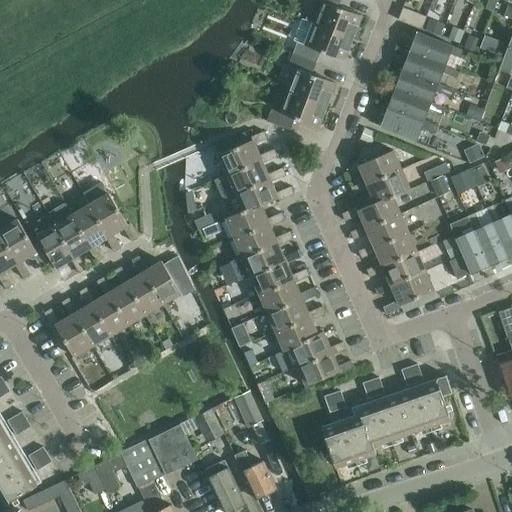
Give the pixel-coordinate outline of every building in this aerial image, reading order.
[(313,0),(306,20),(314,23),(353,38),(361,16),(338,6),(340,0),(313,0)] [(493,11),(496,0),(488,0),(485,8),(493,11)] [(398,20),(421,29),(426,17),(403,7),(398,20)] [(297,42),(293,54),(316,63),(320,51),(344,60),(353,38),(314,23),(305,45),(297,42)] [(417,31),(410,51),(445,65),(450,53),(464,59),(467,52),(453,46),(453,45),(417,31)] [(501,53),(506,41),(486,33),(481,45),(501,53)] [(511,90),(511,34),(499,68),(511,73),(506,88),(511,90)] [(468,36),(464,47),(475,51),(479,40),(468,36)] [(410,51),(402,69),(438,83),(442,72),(457,78),(460,70),(445,65),(410,51)] [(296,68),(288,90),(327,105),(335,83),(312,74),(316,63),(293,54),(288,65),(296,68)] [(402,69),(395,88),(431,102),(435,91),(459,100),(462,92),(438,83),(402,69)] [(395,88),(388,107),(424,121),(428,109),(443,115),(445,108),(431,102),(395,88)] [(327,105),(288,90),(279,112),(271,109),(266,121),(290,130),(294,119),(318,128),(327,105)] [(424,121),(388,107),(380,126),(416,140),(421,128),(435,134),(438,126),(424,121)] [(218,154),(227,174),(261,159),(260,155),(255,144),(267,138),(264,131),(251,137),(252,139),(218,154)] [(480,147),(465,153),(469,162),(484,156),(480,147)] [(227,174),(235,193),(269,177),(268,174),(263,162),(278,156),(274,149),(260,155),(261,159),(227,174)] [(354,194),(369,188),(367,185),(401,169),(393,150),(358,165),(365,181),(351,187),(354,194)] [(483,164),(470,170),(477,187),(490,182),(483,164)] [(235,193),(243,210),(243,211),(261,204),(261,205),(278,198),(276,192),(271,181),(286,175),(282,167),(268,174),(269,177),(235,193)] [(345,221),(360,214),(359,212),(393,197),(410,189),(401,169),(367,185),(369,188),(375,202),(358,209),(357,207),(342,213),(345,221)] [(477,187),(470,170),(451,178),(458,195),(477,187)] [(430,180),(437,195),(448,190),(442,175),(430,180)] [(291,186),(276,192),(278,198),(279,200),(294,193),(291,186)] [(109,193),(91,203),(110,235),(113,234),(123,227),(132,241),(138,237),(130,223),(127,224),(109,193)] [(353,239),(368,233),(367,230),(401,215),(393,197),(359,212),(360,214),(365,226),(350,232),(353,239)] [(91,203),(73,214),(92,246),(95,244),(106,238),(114,252),(121,247),(113,234),(110,235),(91,203)] [(92,246),(73,214),(67,204),(49,214),(74,257),(78,255),(88,248),(97,262),(104,258),(95,244),(92,246)] [(243,210),(226,217),(234,238),(269,222),(267,219),(261,205),(261,204),(243,211),(243,210)] [(493,205),(486,208),(508,257),(511,255),(511,217),(511,214),(500,219),(493,205)] [(486,208),(468,216),(490,265),(508,257),(486,208)] [(269,222),(234,238),(243,256),(277,241),(275,237),(270,226),(285,219),(282,212),(267,219),(269,222)] [(31,225),(37,236),(56,268),(71,259),(79,273),(86,268),(78,255),(74,257),(49,214),(31,225)] [(362,258),(376,252),(375,249),(409,234),(401,215),(367,230),(368,233),(373,244),(358,251),(362,258)] [(490,265),(468,216),(449,224),(456,238),(455,239),(471,274),(490,265)] [(18,219),(0,229),(0,230),(19,262),(22,260),(32,254),(41,268),(48,263),(39,249),(36,251),(18,219)] [(0,230),(0,271),(1,273),(4,271),(15,264),(23,278),(30,274),(22,260),(19,262),(0,230)] [(277,241),(243,256),(251,275),(285,260),(283,256),(278,245),(293,238),(290,231),(275,237),(277,241)] [(370,277),(384,270),(383,268),(418,253),(409,234),(375,249),(376,252),(381,263),(367,269),(370,277)] [(285,260),(251,275),(259,293),(293,278),(292,275),(287,263),(301,257),(298,250),(283,256),(285,260)] [(378,295),(393,289),(391,286),(426,271),(418,253),(383,268),(384,270),(389,282),(375,288),(378,295)] [(132,260),(140,274),(144,271),(163,303),(181,293),(162,261),(147,269),(139,256),(132,260)] [(114,270),(122,284),(126,282),(145,314),(163,303),(144,271),(140,274),(129,280),(121,266),(114,270)] [(293,278),(259,293),(267,312),(302,297),(300,293),(295,282),(310,275),(306,268),(292,275),(293,278)] [(0,271),(0,278),(6,288),(13,284),(4,271),(1,273),(0,271)] [(391,286),(393,289),(398,300),(383,307),(386,314),(401,307),(400,305),(434,290),(426,271),(391,286)] [(97,281),(105,295),(108,293),(127,325),(145,314),(126,282),(122,284),(112,291),(103,277),(97,281)] [(79,291),(87,305),(90,303),(110,335),(127,325),(108,293),(105,295),(94,301),(86,287),(79,291)] [(302,297),(267,312),(275,331),(310,316),(308,312),(303,301),(318,294),(315,287),(300,293),(302,297)] [(62,302),(70,315),(73,314),(92,346),(110,335),(90,303),(87,305),(77,311),(68,298),(62,302)] [(310,316),(275,331),(284,351),(290,348),(289,347),(318,335),(317,333),(311,319),(326,313),(323,305),(308,312),(310,316)] [(511,349),(496,355),(510,397),(511,396),(511,307),(499,312),(511,349)] [(51,308),(47,311),(44,312),(52,326),(55,325),(74,357),(92,346),(73,314),(70,315),(59,322),(51,308)] [(318,335),(289,347),(290,348),(297,366),(332,351),(333,354),(346,349),(343,341),(330,347),(323,331),(317,333),(318,335)] [(332,351),(297,366),(306,385),(340,370),(341,373),(354,367),(351,360),(338,366),(333,354),(332,351)] [(417,364),(409,367),(411,372),(419,369),(417,364)] [(401,369),(403,375),(411,372),(409,367),(401,369)] [(421,374),(413,377),(415,383),(423,380),(421,374)] [(379,377),(371,380),(373,385),(381,383),(379,377)] [(413,377),(405,380),(407,386),(415,383),(413,377)] [(363,383),(365,388),(373,385),(371,380),(363,383)] [(323,431),(335,467),(355,460),(357,465),(358,465),(356,460),(376,453),(373,445),(391,439),(393,444),(392,439),(429,426),(431,431),(432,431),(430,425),(450,419),(438,383),(359,411),(361,418),(323,431)] [(6,384),(1,387),(5,394),(10,391),(6,384)] [(383,388),(374,391),(376,396),(385,393),(383,388)] [(340,390),(332,393),(334,399),(342,396),(340,390)] [(235,397),(248,427),(263,420),(249,391),(235,397)] [(374,391),(366,393),(368,399),(376,396),(374,391)] [(324,396),(326,401),(334,399),(332,393),(324,396)] [(344,401),(336,404),(338,409),(346,407),(344,401)] [(336,404),(328,407),(330,412),(338,409),(336,404)] [(195,416),(200,427),(205,424),(212,438),(223,433),(211,408),(195,416)] [(22,411),(17,414),(22,422),(27,419),(22,411)] [(17,414),(13,417),(17,424),(22,422),(17,414)] [(8,420),(12,427),(17,424),(13,417),(8,420)] [(27,419),(22,422),(26,429),(31,426),(27,419)] [(0,495),(5,504),(37,485),(0,422),(0,495)] [(22,422),(17,424),(22,432),(26,429),(22,422)] [(149,438),(166,474),(197,459),(180,423),(149,438)] [(17,424),(12,427),(17,435),(22,432),(17,424)] [(148,437),(120,451),(137,488),(138,487),(139,490),(148,510),(149,511),(174,511),(171,504),(164,508),(162,503),(164,502),(153,480),(166,474),(148,437)] [(43,446),(38,449),(43,457),(48,454),(43,446)] [(38,449),(34,452),(38,459),(43,457),(38,449)] [(234,455),(242,470),(255,498),(276,489),(262,460),(253,465),(245,449),(234,455)] [(29,455),(33,462),(38,459),(34,452),(29,455)] [(48,454),(43,457),(47,464),(52,461),(48,454)] [(43,457),(38,459),(43,467),(47,464),(43,457)] [(38,459),(33,462),(38,470),(43,467),(38,459)] [(224,460),(204,470),(224,511),(227,511),(246,503),(224,460)] [(78,474),(83,485),(89,483),(95,494),(106,489),(95,466),(78,474)] [(63,481),(52,486),(57,497),(60,495),(59,492),(68,487),(65,480),(63,481)] [(52,486),(45,489),(50,500),(57,497),(52,486)] [(68,487),(59,492),(60,495),(62,499),(72,494),(68,487)] [(45,489),(38,493),(43,504),(50,500),(45,489)] [(142,511),(148,510),(139,490),(127,496),(133,508),(125,511),(142,511)] [(38,493),(30,496),(36,507),(43,504),(38,493)] [(72,494),(62,499),(65,506),(75,501),(72,494)] [(30,496),(23,500),(28,510),(36,507),(30,496)] [(75,501),(65,506),(68,511),(70,511),(79,508),(75,501)]
